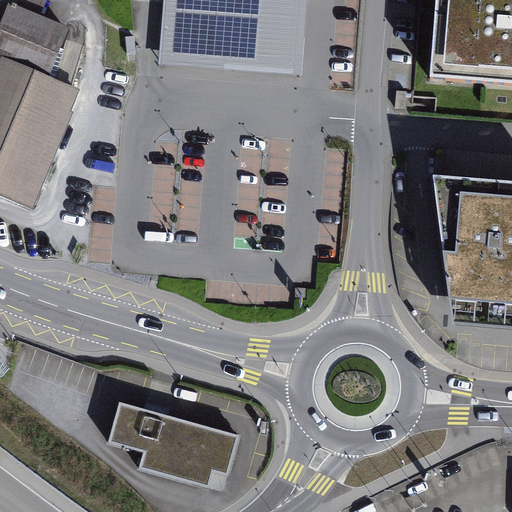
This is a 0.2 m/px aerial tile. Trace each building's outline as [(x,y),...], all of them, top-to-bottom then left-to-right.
[(0,0),(0,196),(31,210),(80,92),(49,77),(67,28),(40,15),(43,7),(24,0),(0,0)] [(163,0),(160,64),(302,75),(305,0),(163,0)] [(511,0),(437,0),(432,75),(511,80),(511,0)] [(511,326),(511,181),(432,174),(451,321),(511,326)] [(224,493),(240,437),(155,414),(119,404),(108,444),(142,454),(138,469),(224,493)]
